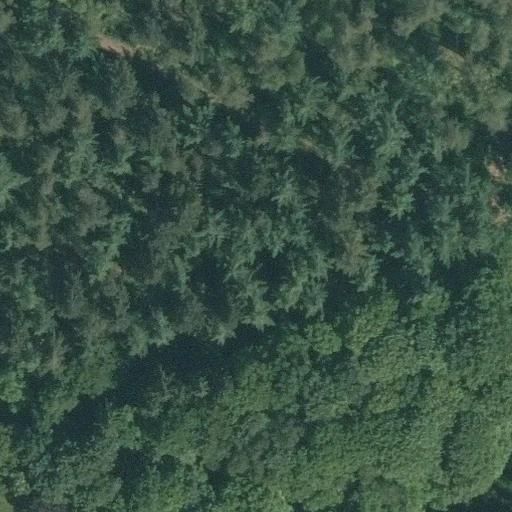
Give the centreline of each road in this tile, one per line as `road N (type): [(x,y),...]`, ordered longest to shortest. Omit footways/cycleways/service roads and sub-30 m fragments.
road 1 (track): [(403,277),(0,355)]
road 2 (unclassified): [(411,511),(446,416),(511,309)]
